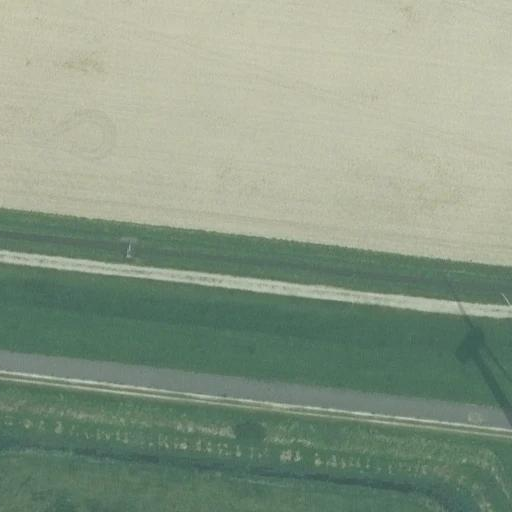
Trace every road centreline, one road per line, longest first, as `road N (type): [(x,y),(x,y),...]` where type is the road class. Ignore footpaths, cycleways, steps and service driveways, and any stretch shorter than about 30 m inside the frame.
road 1 (track): [(0,358),(511,415)]
road 2 (track): [(511,309),(0,254)]
